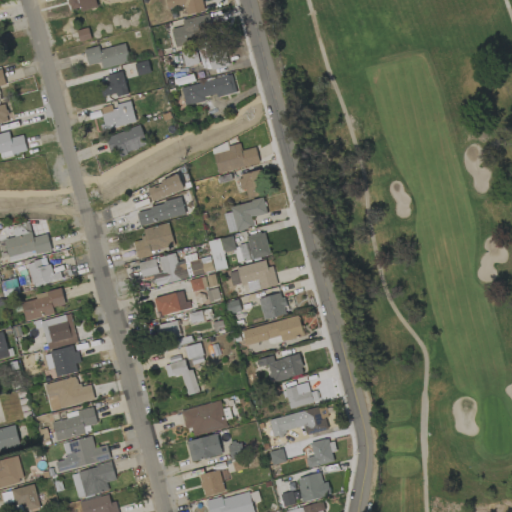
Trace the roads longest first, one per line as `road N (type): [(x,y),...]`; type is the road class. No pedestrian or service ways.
road 1 (residential): [(29,0),(169,511)]
road 2 (tertiary): [(253,0),(366,404),(367,511)]
